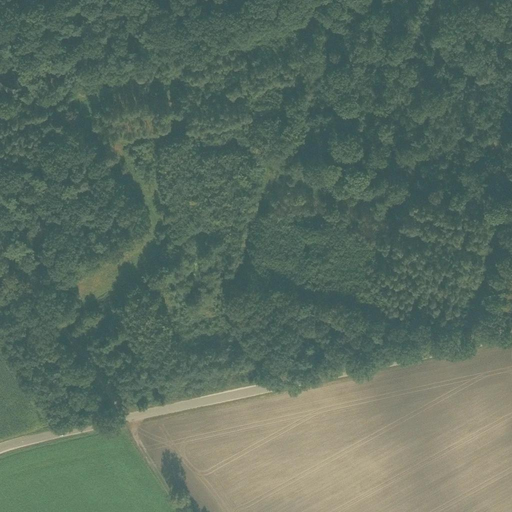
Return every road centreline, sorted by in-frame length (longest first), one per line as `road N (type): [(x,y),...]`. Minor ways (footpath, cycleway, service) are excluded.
road 1 (unclassified): [(0,448),(511,329)]
road 2 (track): [(0,239),(126,417)]
